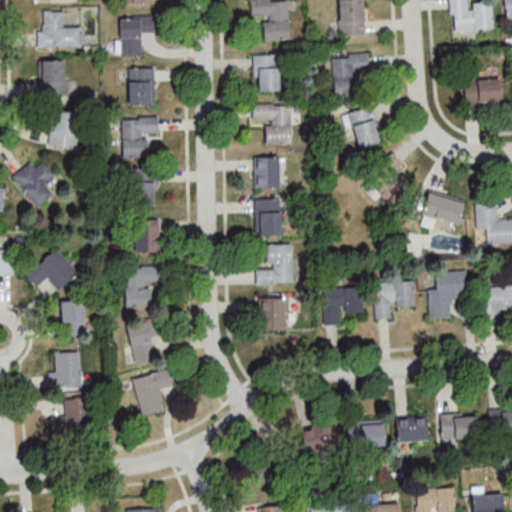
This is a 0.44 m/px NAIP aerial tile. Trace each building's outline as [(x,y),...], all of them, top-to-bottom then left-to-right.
[(251,0),(252,18),(263,18),(265,39),(289,38),(287,0),(251,0)] [(338,0),(339,34),(364,34),(363,0),(338,0)] [(469,0),(449,0),(452,31),(494,28),(492,1),(469,2),(469,0)] [(80,47),(80,26),(63,26),(63,10),(44,11),(44,28),(37,28),(37,47),(80,47)] [(142,55),(141,34),(152,33),(152,17),(117,17),(117,55),(142,55)] [(332,53),(334,92),(357,91),(356,70),(369,69),(367,51),(332,53)] [(279,54),(254,54),(254,90),(279,90),(279,54)] [(39,60),(39,95),(64,95),(64,60),(39,60)] [(128,67),(128,104),(153,104),(153,67),(128,67)] [(465,80),(466,104),(502,102),(501,78),(465,80)] [(292,103),(252,103),(252,123),(264,123),(264,143),(292,143),(292,103)] [(346,112),(356,148),(382,141),(373,105),(346,112)] [(76,112),(50,112),(50,147),(76,147),(76,112)] [(122,157),(147,157),(147,134),(157,134),(157,115),(122,115),(122,157)] [(395,174),(404,165),(392,153),(365,180),(389,204),(407,186),(395,174)] [(279,156),(255,156),(255,187),(279,187),(279,156)] [(45,165),(38,170),(32,161),(12,175),(35,207),(54,194),(46,182),(53,177),(45,165)] [(155,205),(155,179),(135,178),(134,204),(155,205)] [(428,190),(420,224),(432,227),(435,218),(458,224),(464,200),(428,190)] [(257,235),(281,235),(280,197),(256,198),(257,235)] [(476,202),(476,229),(487,229),(487,242),(511,241),(511,218),(497,219),(497,201),(476,202)] [(135,251),(158,251),(158,219),(135,219),(135,251)] [(267,243),(267,268),(256,268),(256,284),(290,284),(290,243),(267,243)] [(35,287),(47,278),(57,291),(78,273),(55,245),(22,271),(35,287)] [(0,272),(12,272),(11,249),(0,249),(0,272)] [(155,265),(125,265),(125,306),(155,306),(155,265)] [(428,288),(430,318),(452,317),(450,296),(468,295),(466,269),(436,271),(437,287),(428,288)] [(414,305),(413,280),(374,281),(375,318),(392,318),(391,306),(414,305)] [(511,285),(482,286),(483,312),(511,311),(511,285)] [(323,289),(323,325),(340,324),(340,312),(362,312),(362,288),(323,289)] [(260,329),(285,329),(285,297),(260,297),(260,329)] [(62,300),(64,334),(85,333),(83,299),(62,300)] [(125,325),(131,363),(155,358),(148,321),(125,325)] [(80,387),(80,351),(54,351),(54,370),(50,370),(50,387),(80,387)] [(164,410),(159,389),(175,386),(171,368),(133,376),(141,415),(164,410)] [(54,429),(93,427),(91,398),(64,399),(65,417),(53,418),(54,429)] [(511,432),(511,409),(489,409),(489,432),(511,432)] [(440,413),(440,437),(477,437),(477,413),(440,413)] [(396,416),(396,440),(427,440),(427,416),(396,416)] [(349,445),(385,445),(384,420),(348,421),(349,445)] [(307,454),(337,447),(331,422),(302,429),(307,454)] [(415,488),(415,511),(435,511),(455,511),(454,487),(415,488)] [(503,511),(504,492),(472,492),(472,511),(503,511)] [(364,511),(400,511),(400,502),(364,502),(364,511)] [(259,508),(259,511),(283,511),(282,503),(259,508)]
